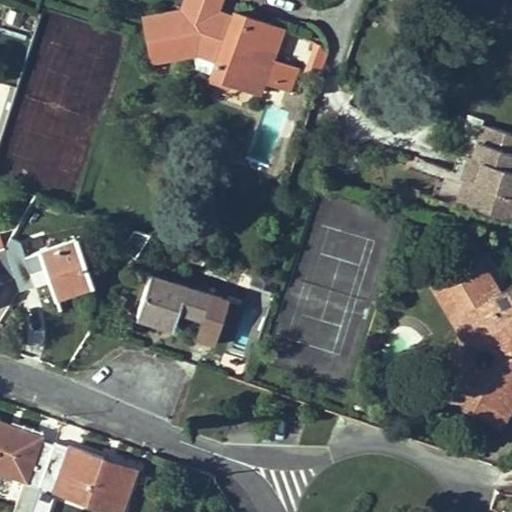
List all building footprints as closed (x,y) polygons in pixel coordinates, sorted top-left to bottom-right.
[(236,71),(262,81),(270,58),(281,29),(234,12),(232,18),(228,28),(218,25),(220,21),(202,15),(207,1),(203,0),(184,0),(181,11),(144,18),(152,61),(193,53),(216,61),(210,76),(231,83),(236,71)] [(203,0),(207,1),(202,15),(220,21),(218,25),(228,28),(232,18),(215,12),(219,0),(203,0)] [(302,0),(304,4),(313,7),(321,9),(331,0),(302,0)] [(326,56),(314,45),(306,74),(320,79),(326,56)] [(262,81),(272,85),(281,61),(270,58),(262,81)] [(298,68),(281,61),(272,85),(290,91),(298,68)] [(262,81),(236,71),(231,83),(258,92),(262,81)] [(227,96),(231,83),(210,76),(206,88),(227,96)] [(474,155),(466,178),(473,181),(466,202),(509,216),(511,207),(511,133),(484,124),(474,155)] [(460,176),(466,178),(474,155),(468,153),(460,176)] [(459,200),(466,202),(473,181),(466,178),(459,200)] [(0,276),(1,281),(14,277),(19,291),(35,285),(30,272),(44,268),(49,280),(54,295),(91,282),(76,239),(26,256),(21,243),(9,237),(5,247),(0,248),(0,276)] [(492,371),(479,364),(471,378),(468,376),(462,386),(466,388),(458,402),(499,426),(511,402),(511,286),(499,295),(475,256),(431,284),(435,291),(445,296),(442,301),(458,310),(453,319),(467,327),(463,335),(479,344),(481,342),(501,354),(492,371)] [(44,268),(30,272),(35,285),(49,280),(44,268)] [(228,300),(150,274),(136,315),(173,327),(179,309),(203,317),(196,336),(214,342),(228,300)] [(468,376),(471,378),(479,364),(469,358),(447,397),(458,402),(466,388),(462,386),(468,376)] [(38,440),(11,431),(12,426),(0,421),(0,470),(24,479),(12,511),(29,511),(35,495),(46,499),(50,489),(116,511),(119,511),(132,476),(101,466),(103,458),(53,441),(52,444),(38,440)] [(39,435),(12,426),(11,431),(38,440),(39,435)] [(103,458),(101,466),(132,476),(134,469),(103,458)]
